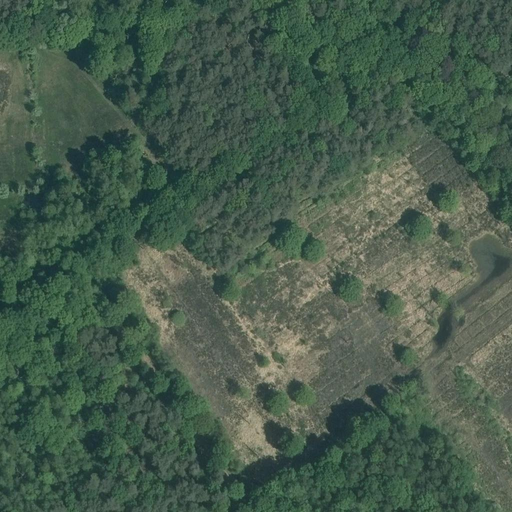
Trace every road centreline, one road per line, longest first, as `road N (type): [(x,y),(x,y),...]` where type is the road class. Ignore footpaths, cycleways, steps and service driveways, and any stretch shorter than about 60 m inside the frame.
road 1 (track): [(414,50),(194,189)]
road 2 (track): [(194,189),(117,238),(86,246)]
